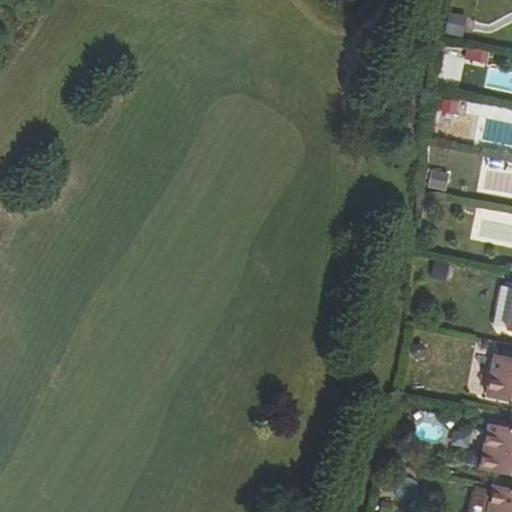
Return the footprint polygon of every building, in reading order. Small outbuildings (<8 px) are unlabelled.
[(445,12),(443,34),(461,37),(464,14),(445,12)] [(465,48),(464,60),(486,61),(487,49),(465,48)] [(444,189),(446,172),(428,170),(426,188),(444,189)] [(511,400),(511,357),(496,353),(487,395),(511,400)] [(511,476),(511,414),(509,429),(490,424),(480,470),(511,476)] [(511,511),(511,488),(495,485),(489,511),(511,511)]
